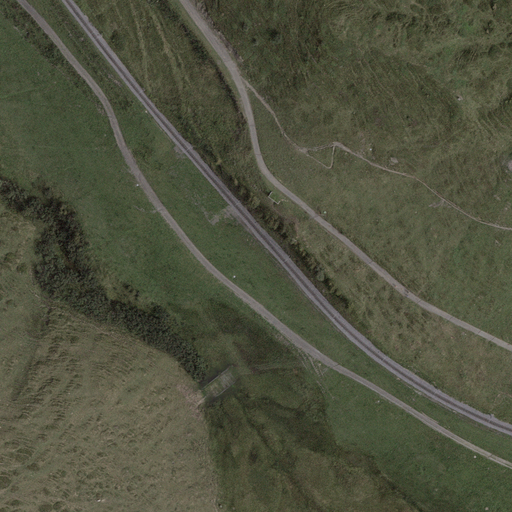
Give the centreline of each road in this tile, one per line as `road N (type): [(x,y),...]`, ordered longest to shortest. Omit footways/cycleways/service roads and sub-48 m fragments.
road 1 (track): [(511,467),(312,353),(232,289),(146,184),(94,84),(21,0)]
road 2 (track): [(511,348),(423,304),(273,180),(244,82)]
